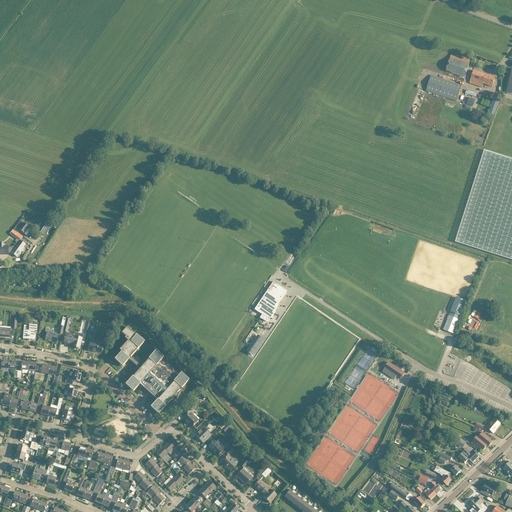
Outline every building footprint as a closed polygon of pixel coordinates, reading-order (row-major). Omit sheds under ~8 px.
[(451,55),(450,58),(444,75),(463,82),(470,61),(451,55)] [(492,87),(493,83),(495,78),(473,71),(469,83),(482,87),(483,84),(492,87)] [(431,76),(426,91),(457,101),(462,86),(431,76)] [(495,94),(491,93),(490,99),(493,100),(488,113),(495,116),(502,96),(496,94),(495,96),(495,94)] [(467,104),(473,106),(475,100),(469,98),(467,104)] [(511,159),(484,151),(455,243),(459,244),(511,260),(511,159)] [(48,226),(51,221),(47,218),(38,231),(45,236),(51,228),(48,226)] [(20,221),(13,230),(17,233),(19,230),(24,234),(29,228),(23,223),(20,221)] [(0,254),(8,255),(8,253),(11,253),(17,257),(24,248),(17,244),(15,247),(13,250),(8,250),(8,247),(4,246),(4,245),(1,244),(0,244),(0,254)] [(277,305),(287,291),(273,282),(254,310),(258,313),(262,315),(266,317),(270,319),(272,319),(277,305)] [(453,334),(459,320),(466,301),(458,298),(445,330),(453,334)] [(35,340),(36,335),(36,332),(37,332),(37,326),(29,325),(29,326),(24,326),(23,339),(35,340)] [(10,337),(10,332),(11,329),(11,327),(0,326),(0,337),(2,337),(2,336),(10,337)] [(122,353),(115,361),(122,367),(144,343),(127,328),(122,334),(126,338),(124,339),(128,342),(119,351),(122,353)] [(58,335),(53,334),(53,331),(46,329),(45,332),(47,332),(45,341),(51,342),(51,341),(56,342),(58,335)] [(79,349),(80,344),(82,338),(77,338),(76,336),(76,335),(66,333),(64,342),(73,345),(73,347),(79,349)] [(259,336),(248,352),(254,357),(265,340),(259,336)] [(101,354),(102,349),(103,345),(90,342),(88,351),(101,354)] [(156,352),(147,362),(126,386),(133,392),(139,385),(157,401),(151,408),(158,415),(186,384),(188,382),(188,381),(181,375),(179,378),(176,375),(161,361),(163,359),(156,352)] [(401,380),(405,374),(388,362),(384,368),(385,369),(383,372),(385,374),(387,370),(401,380)] [(48,374),(50,367),(43,365),(41,373),(48,374)] [(55,376),(56,373),(57,368),(50,367),(48,374),(55,376)] [(80,382),(81,375),(79,375),(79,371),(73,370),(71,378),(67,377),(65,384),(72,385),(73,382),(76,382),(76,381),(80,382)] [(66,385),(65,391),(69,391),(67,397),(67,399),(68,399),(72,401),(73,398),(76,399),(77,391),(73,390),(74,387),(66,385)] [(9,407),(11,399),(12,396),(5,394),(2,405),(9,407)] [(16,409),(17,404),(18,401),(11,399),(9,407),(16,409)] [(196,400),(189,407),(192,410),(200,403),(196,400)] [(61,406),(60,412),(63,413),(62,420),(70,422),(70,419),(72,419),(74,420),(75,417),(76,415),(73,414),(72,414),(72,413),(68,412),(69,408),(63,406),(64,402),(62,401),(62,403),(61,405),(61,406)] [(29,411),(31,403),(24,402),(22,409),(29,411)] [(35,413),(37,408),(37,405),(31,403),(29,411),(35,413)] [(50,408),(48,416),(55,418),(56,413),(57,410),(57,409),(57,407),(51,405),(50,408)] [(43,407),(42,409),(41,414),(48,416),(50,408),(43,407)] [(191,428),(194,425),(199,420),(190,411),(183,418),(187,423),(186,424),(191,428)] [(486,428),(490,430),(493,434),(496,431),(495,431),(500,424),(498,422),(497,421),(494,419),(486,428)] [(199,432),(196,436),(203,443),(207,440),(211,435),(210,435),(211,434),(205,427),(205,426),(208,424),(205,421),(200,426),(196,429),(199,432)] [(30,438),(33,439),(34,435),(22,432),(20,439),(25,440),(28,441),(30,438)] [(450,437),(459,440),(461,435),(452,432),(450,437)] [(487,446),(488,447),(490,446),(491,445),(492,444),(492,443),(492,442),(488,438),(488,437),(483,433),(478,438),(487,446)] [(217,457),(221,453),(224,450),(218,444),(222,441),(218,437),(214,441),(214,440),(207,447),(211,451),(217,457)] [(485,450),(485,449),(486,448),(486,447),(487,446),(478,438),(477,437),(472,443),(478,447),(478,446),(483,450),(484,450),(485,450)] [(45,447),(48,448),(51,439),(44,438),(41,448),(45,449),(45,447)] [(48,451),(54,452),(54,453),(54,455),(57,456),(57,454),(58,453),(59,449),(59,448),(56,447),(56,446),(57,441),(51,439),(48,448),(48,451)] [(462,439),(457,445),(462,448),(466,442),(462,439)] [(163,448),(169,453),(171,451),(175,447),(169,442),(163,448)] [(59,449),(58,453),(64,455),(68,456),(71,445),(63,443),(63,446),(60,445),(59,448),(59,449)] [(19,445),(17,452),(25,454),(26,451),(28,451),(29,448),(23,447),(19,445)] [(74,463),(76,459),(83,461),(87,449),(80,447),(79,450),(76,449),(74,455),(71,461),(74,463)] [(156,454),(160,457),(162,459),(168,453),(168,454),(169,453),(163,448),(162,447),(156,454)] [(87,449),(83,461),(86,462),(88,458),(91,459),(94,452),(87,449)] [(463,452),(468,458),(469,460),(472,463),(479,457),(474,452),(471,455),(466,450),(463,452)] [(15,458),(20,460),(23,461),(22,464),(26,465),(33,467),(34,464),(33,463),(34,461),(32,461),(31,463),(26,461),(25,461),(26,458),(24,458),(25,454),(17,452),(15,458)] [(451,457),(445,455),(440,453),(440,452),(438,456),(450,461),(451,457)] [(465,464),(469,460),(468,458),(463,452),(461,455),(459,453),(457,455),(465,464)] [(104,463),(106,456),(99,453),(97,461),(104,463)] [(108,469),(109,465),(110,465),(111,463),(113,458),(106,456),(104,463),(102,467),(108,469)] [(184,468),(183,468),(183,469),(189,463),(190,462),(183,456),(180,459),(178,462),(184,468)] [(230,471),(234,467),(237,465),(236,464),(237,463),(237,462),(236,460),(235,460),(234,461),(234,462),(228,456),(221,462),(230,471)] [(151,471),(157,465),(154,463),(151,459),(145,465),(151,471)] [(116,467),(122,469),(125,462),(118,460),(116,467)] [(511,465),(507,461),(501,467),(511,477),(511,476),(511,465)] [(125,462),(122,469),(129,472),(130,469),(132,464),(125,462)] [(26,465),(22,464),(20,463),(19,466),(14,465),(14,467),(12,467),(11,472),(19,474),(20,470),(24,472),(26,465)] [(195,469),(189,463),(183,469),(186,471),(190,474),(195,469)] [(36,465),(34,474),(32,479),(39,481),(41,476),(45,478),(47,471),(40,469),(40,466),(36,465)] [(157,466),(157,465),(151,471),(157,478),(162,472),(156,466),(157,466)] [(461,471),(458,467),(456,466),(451,470),(456,476),(461,471)] [(260,473),(256,478),(259,481),(264,477),(262,475),(268,469),(266,467),(260,473)] [(379,468),(376,473),(382,477),(385,472),(379,468)] [(449,483),(451,480),(447,476),(450,474),(451,473),(440,468),(438,473),(444,479),(442,481),(446,485),(447,485),(448,485),(449,484),(449,483)] [(243,469),(240,473),(236,477),(246,485),(253,478),(243,469)] [(140,484),(145,479),(146,478),(140,472),(136,475),(134,477),(140,483),(139,484),(140,484)] [(50,473),(48,478),(46,483),(54,486),(56,479),(52,477),(53,475),(50,473)] [(172,480),(177,486),(178,486),(184,480),(180,477),(178,475),(172,481),(172,480)] [(146,490),(148,488),(151,485),(145,479),(140,484),(146,490)] [(72,493),(75,486),(71,484),(72,482),(69,480),(65,490),(72,493)] [(171,492),(177,486),(172,480),(169,483),(165,486),(171,492)] [(77,495),(83,498),(86,491),(90,482),(87,481),(84,487),(84,488),(83,489),(80,488),(77,495)] [(270,491),(259,481),(254,486),(262,494),(263,493),(265,495),(263,497),(270,503),(277,496),(270,490),(270,491)] [(209,482),(204,487),(210,493),(212,491),(211,491),(215,488),(209,482)] [(431,485),(434,488),(432,490),(436,495),(441,490),(434,483),(433,483),(432,482),(430,484),(431,485)] [(416,506),(418,505),(421,508),(425,504),(419,498),(417,500),(410,493),(408,495),(393,484),(390,488),(408,501),(410,499),(416,506)] [(414,491),(416,490),(419,494),(422,491),(418,487),(415,485),(412,489),(414,491)] [(481,493),(494,500),(496,497),(507,502),(509,497),(510,495),(504,492),(503,495),(497,492),(486,486),(481,493)] [(3,487),(0,494),(7,497),(10,490),(3,487)] [(117,501),(120,494),(121,495),(122,491),(123,489),(120,487),(118,493),(117,493),(114,500),(117,501)] [(153,499),(159,494),(159,493),(153,487),(147,492),(153,498),(153,499)] [(199,492),(203,496),(205,498),(210,493),(204,487),(199,492)] [(303,511),(318,511),(290,490),(284,497),(303,511)] [(392,490),(389,496),(396,501),(400,495),(392,490)] [(423,492),(427,496),(431,500),(436,495),(432,490),(429,493),(426,490),(423,492)] [(90,501),(93,493),(86,491),(83,498),(90,501)] [(19,502),(22,495),(15,492),(12,499),(15,501),(14,503),(15,504),(17,505),(18,502),(19,502)] [(102,505),(106,494),(103,492),(102,496),(98,495),(95,502),(102,505)] [(217,500),(219,499),(222,495),(219,492),(215,495),(214,497),(217,500)] [(106,494),(102,505),(108,507),(111,501),(108,499),(110,495),(106,494)] [(153,499),(156,502),(159,505),(165,500),(159,494),(153,499)] [(22,495),(19,502),(25,505),(28,497),(22,495)] [(191,502),(197,508),(202,503),(196,497),(191,502)] [(473,500),(470,504),(473,507),(473,508),(470,511),(482,511),(487,508),(481,501),(477,498),(474,501),(473,500)] [(228,511),(229,511),(236,511),(239,509),(234,505),(236,503),(231,499),(229,502),(233,505),(228,511)] [(33,511),(34,511),(36,511),(40,502),(34,500),(31,507),(34,508),(33,511)] [(409,507),(403,501),(403,502),(402,500),(398,504),(399,505),(405,511),(416,511),(411,506),(409,507)] [(39,511),(40,511),(42,511),(43,511),(47,505),(40,502),(36,511),(39,511)] [(116,511),(119,511),(123,504),(120,502),(120,503),(119,503),(117,502),(116,504),(113,510),(116,511)] [(186,507),(190,511),(192,511),(197,508),(191,502),(186,507)]
